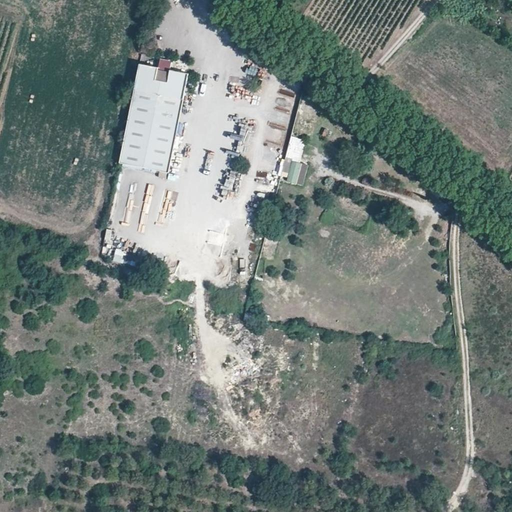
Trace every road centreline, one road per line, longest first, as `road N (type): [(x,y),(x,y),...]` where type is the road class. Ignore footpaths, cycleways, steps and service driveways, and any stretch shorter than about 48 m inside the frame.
road 1 (tertiary): [(511,219),(240,0)]
road 2 (track): [(357,94),(439,0)]
